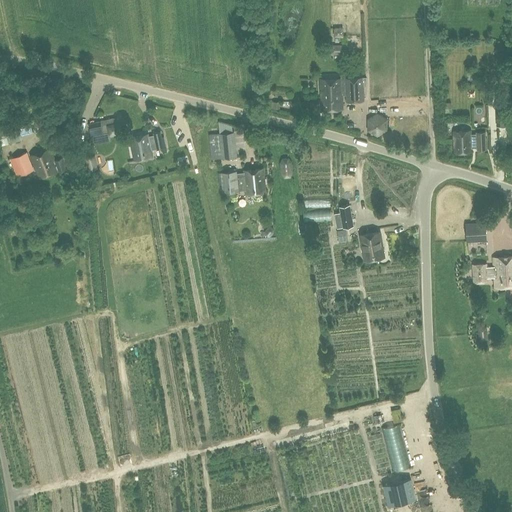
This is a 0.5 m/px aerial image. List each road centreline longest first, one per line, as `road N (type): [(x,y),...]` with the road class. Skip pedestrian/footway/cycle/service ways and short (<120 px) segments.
road 1 (tertiary): [(431,166),(73,69),(0,57)]
road 2 (unclassified): [(478,511),(435,399),(425,296),(431,166)]
